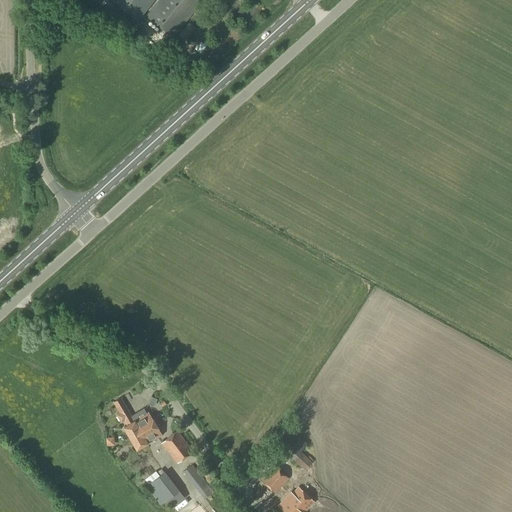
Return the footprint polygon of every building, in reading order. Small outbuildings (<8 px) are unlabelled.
[(111,0),(138,21),(147,9),(154,0),(159,0),(147,15),(174,36),(202,0),(111,0)] [(185,42),(196,28),(189,22),(178,36),(185,42)] [(205,46),(200,42),(195,49),(200,53),(205,46)] [(137,419),(135,416),(134,414),(131,416),(120,398),(113,402),(120,413),(116,415),(121,423),(124,421),(127,426),(123,428),(136,450),(152,441),(144,428),(140,430),(134,421),(137,420),(136,420),(137,419)] [(143,408),(134,414),(135,416),(137,419),(136,420),(137,420),(134,421),(140,430),(144,428),(152,441),(162,435),(148,413),(147,414),(143,408)] [(305,470),(312,462),(300,451),(307,444),(289,428),(275,442),(305,470)] [(161,443),(168,451),(177,464),(193,452),(177,431),(161,443)] [(116,436),(108,436),(108,444),(116,443),(116,436)] [(204,499),(213,492),(192,465),(183,472),(204,499)] [(275,493),(289,478),(275,466),(261,480),(275,493)] [(164,472),(161,469),(157,473),(155,471),(144,480),(148,484),(145,486),(160,505),(167,500),(172,508),(185,498),(179,491),(165,472),(164,472)] [(314,502),(298,488),(289,498),(287,496),(278,505),(285,511),(307,511),(309,510),(313,506),(311,505),(314,502)]
